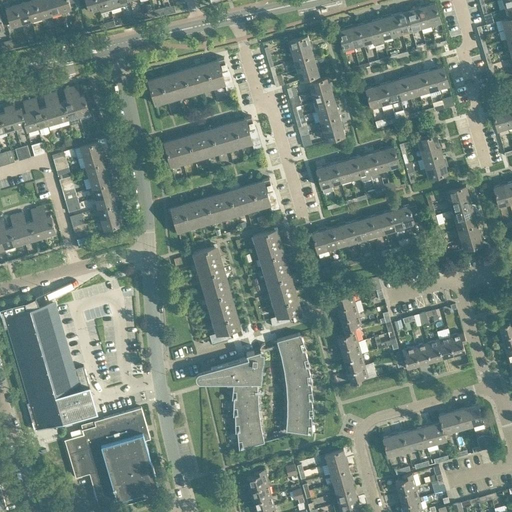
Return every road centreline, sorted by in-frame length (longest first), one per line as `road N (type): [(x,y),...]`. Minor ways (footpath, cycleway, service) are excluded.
road 1 (residential): [(381,511),(362,442),(368,424),(484,389),(511,402)]
road 2 (residential): [(148,249),(114,45)]
road 3 (tertiary): [(311,0),(114,45)]
road 4 (residential): [(0,290),(148,249)]
road 5 (residential): [(185,506),(158,373)]
road 6 (residential): [(34,511),(0,389)]
road 7 (residential): [(158,373),(148,249)]
